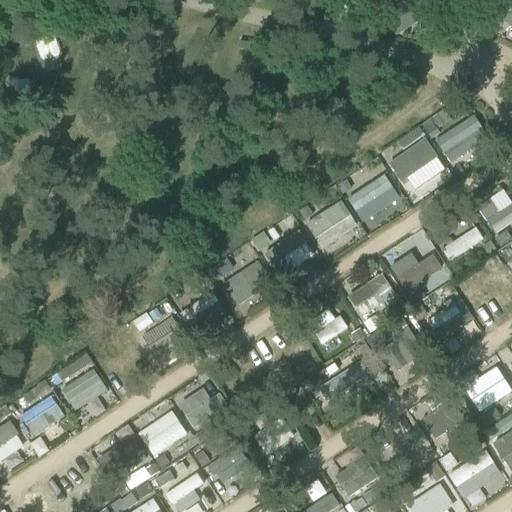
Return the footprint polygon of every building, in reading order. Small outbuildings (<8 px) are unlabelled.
[(473,118),(435,143),(443,155),(444,155),(450,163),(487,139),(481,130),(473,118)] [(425,138),(387,163),(400,183),(407,179),(414,190),(446,169),(425,138)] [(385,175),(347,199),(362,223),(400,200),(385,175)] [(306,223),(320,249),(357,229),(343,203),(306,223)] [(511,205),(485,220),(492,232),(511,221),(511,205)] [(441,250),(449,262),(483,241),(475,228),(441,250)] [(256,264),(223,286),(237,306),(270,285),(256,264)] [(471,291),(482,311),(509,296),(498,276),(471,291)] [(367,289),(350,300),(351,301),(362,318),(395,296),(388,286),(372,297),(367,289)] [(211,294),(181,316),(195,335),(225,314),(211,294)] [(463,303),(426,318),(435,340),(472,325),(463,303)] [(172,319),(141,339),(155,361),(186,341),(172,319)] [(408,330),(381,349),(389,360),(397,372),(424,354),(408,330)] [(295,333),(265,347),(276,370),(305,356),(295,333)] [(127,344),(103,361),(115,380),(140,363),(127,344)] [(326,403),(369,375),(359,360),(316,389),(326,403)] [(496,371),(466,391),(480,413),(510,394),(496,371)] [(93,372),(61,393),(74,413),(106,392),(93,372)] [(222,395),(185,415),(192,428),(229,409),(222,395)] [(59,436),(53,425),(65,418),(52,396),(23,413),(42,445),(59,436)] [(455,429),(464,412),(436,397),(433,402),(436,404),(423,428),(437,436),(444,423),(455,429)] [(137,434),(153,457),(187,434),(172,411),(137,434)] [(253,437),(267,456),(294,436),(280,417),(253,437)] [(0,466),(27,449),(9,422),(0,427),(0,466)] [(391,468),(425,450),(416,434),(382,452),(391,468)] [(511,434),(493,447),(502,461),(503,460),(509,471),(511,469),(511,434)] [(132,441),(98,463),(112,483),(145,461),(132,441)] [(220,487),(251,467),(238,446),(207,466),(220,487)] [(485,453),(449,477),(464,500),(488,485),(481,474),(493,466),(485,453)] [(322,472),(346,502),(377,478),(361,458),(347,469),(339,459),(322,472)] [(160,489),(174,482),(169,473),(156,479),(160,489)] [(196,476),(165,496),(172,506),(173,506),(177,511),(184,511),(199,502),(193,492),(203,486),(196,476)] [(439,486),(407,507),(410,511),(445,511),(451,508),(444,498),(446,497),(439,486)] [(132,511),(163,511),(154,498),(132,511)]
